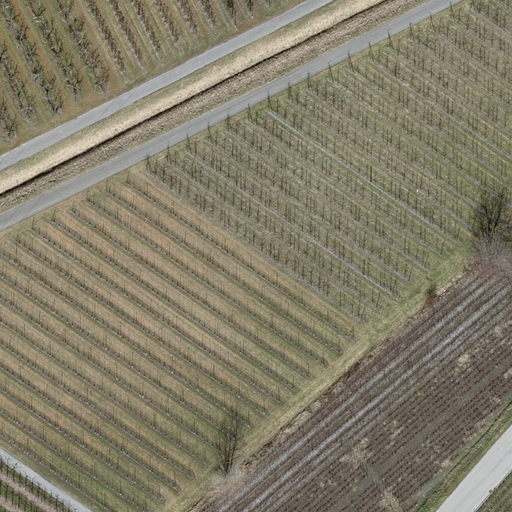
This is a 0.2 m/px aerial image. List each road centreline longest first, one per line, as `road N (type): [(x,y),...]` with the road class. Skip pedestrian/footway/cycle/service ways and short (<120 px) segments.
road 1 (track): [(446,0),(0,223)]
road 2 (track): [(0,163),(320,0)]
